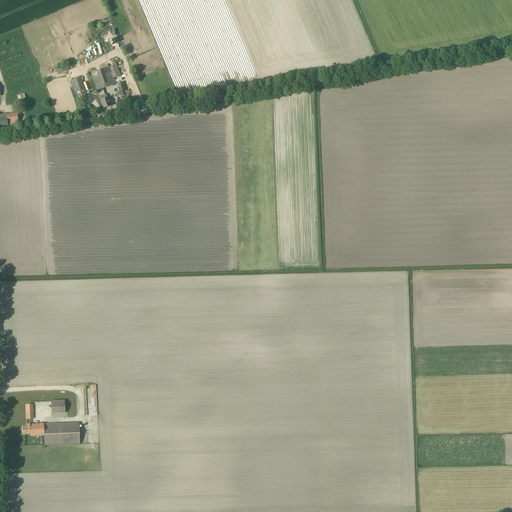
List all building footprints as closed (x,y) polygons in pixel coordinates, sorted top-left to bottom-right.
[(69,70),(67,65),(57,69),(59,74),(69,70)] [(109,66),(91,73),(97,91),(116,84),(113,78),(120,76),(116,65),(109,67),(109,66)] [(80,78),(71,81),(78,99),(87,96),(80,78)] [(127,95),(130,95),(129,90),(125,91),(122,82),(117,84),(119,92),(115,93),(116,98),(122,97),(123,102),(128,100),(127,95)] [(106,98),(105,95),(99,97),(100,100),(103,108),(110,106),(107,98),(106,98)] [(0,125),(8,125),(18,123),(17,113),(1,115),(1,114),(0,114),(0,125)] [(65,400),(33,402),(33,409),(51,408),(52,413),(65,412),(65,400)] [(79,423),(43,424),(44,436),(44,445),(80,444),(79,423)] [(44,436),(43,424),(26,425),(26,427),(22,427),(22,434),(31,434),(31,436),(44,436)]
